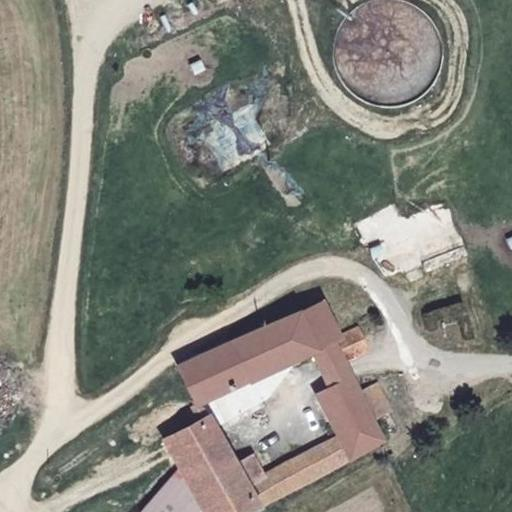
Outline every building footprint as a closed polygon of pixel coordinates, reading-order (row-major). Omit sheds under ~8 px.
[(363,238),(400,218),(393,204),(355,224),(363,238)] [(337,337),(321,302),(296,313),(314,349),(331,341),(338,338),(337,337)] [(314,349),(296,313),(227,345),(243,380),(244,382),(312,350),(314,349)] [(366,351),(356,329),(337,337),(338,338),(331,341),(342,363),(366,351)] [(342,363),(331,341),(314,349),(312,350),(329,389),(350,378),(342,363)] [(243,380),(227,345),(177,368),(194,404),(243,380)] [(359,396),(352,382),(350,378),(329,389),(319,395),(337,436),(346,458),(380,439),(370,419),(359,396)] [(389,410),(378,387),(359,396),(370,419),(389,410)] [(243,511),(254,506),(244,487),(232,465),(206,417),(201,420),(163,440),(178,468),(201,511),(243,511)] [(254,506),(346,458),(337,436),(262,476),(262,477),(244,487),(254,506)] [(262,476),(251,455),(232,465),(244,487),(262,477),(262,476)] [(201,511),(178,468),(140,511),(201,511)]
